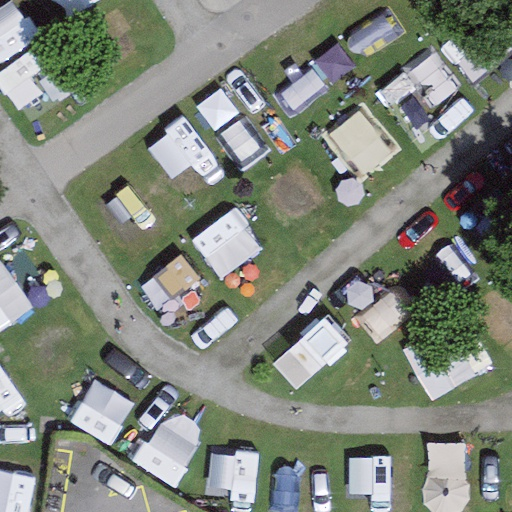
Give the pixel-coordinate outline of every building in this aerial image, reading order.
[(259,76),(229,103),(257,134),(287,106),(259,76)] [(278,184),(300,222),(338,201),(317,163),(278,184)] [(0,272),(15,305),(57,286),(40,247),(0,264),(0,272)] [(204,256),(166,272),(181,308),(219,293),(204,256)] [(77,318),(43,343),(69,379),(103,355),(77,318)] [(338,318),(281,353),(299,382),(356,347),(338,318)]
